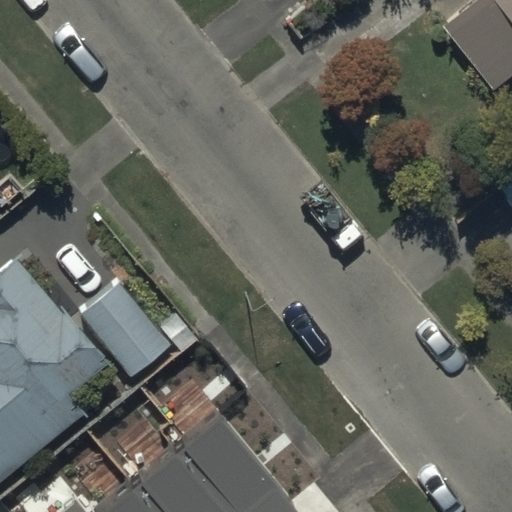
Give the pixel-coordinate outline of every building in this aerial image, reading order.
[(511,48),(511,0),(464,0),(448,12),(489,65),(511,48)] [(511,165),(499,176),(511,191),(511,165)] [(72,305),(11,235),(0,244),(0,459),(73,395),(59,379),(105,339),(127,364),(169,327),(116,266),(72,305)] [(232,399),(181,340),(111,398),(162,458),(232,399)] [(191,511),(156,469),(107,509),(95,495),(74,511),(191,511)]
